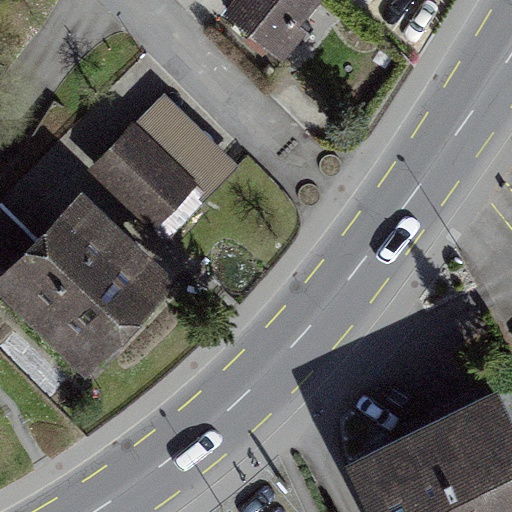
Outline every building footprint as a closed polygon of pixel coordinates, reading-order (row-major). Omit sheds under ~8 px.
[(281,59),(330,0),(245,0),(231,17),(281,59)] [(245,176),(171,105),(99,179),(173,250),(245,176)] [(0,251),(27,225),(0,197),(0,251)] [(92,204),(0,300),(0,301),(99,396),(192,298),(92,204)] [(511,511),(511,410),(502,391),(352,463),(376,511),(511,511)]
